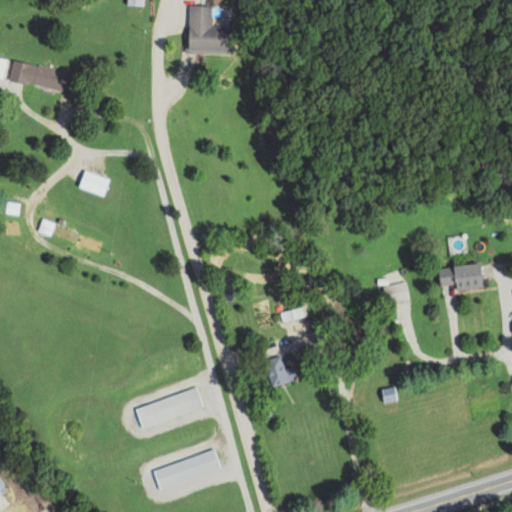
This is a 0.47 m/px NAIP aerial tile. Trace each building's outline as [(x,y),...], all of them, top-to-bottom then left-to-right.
[(230,53),(230,27),(209,27),(209,5),(187,5),(187,53),(230,53)] [(62,91),(66,70),(11,60),(7,81),(62,91)] [(102,196),(108,179),(83,169),(77,187),(102,196)] [(36,230),(96,252),(100,241),(41,218),(36,230)] [(478,263),(436,268),(438,286),(453,284),(454,291),(482,287),(478,263)] [(382,286),(385,303),(408,298),(404,281),(382,286)] [(271,386),(295,378),(291,366),(284,368),(279,354),(261,361),(271,386)] [(134,405),(139,425),(202,407),(196,387),(134,405)] [(158,487),(220,468),(214,448),(152,468),(158,487)]
